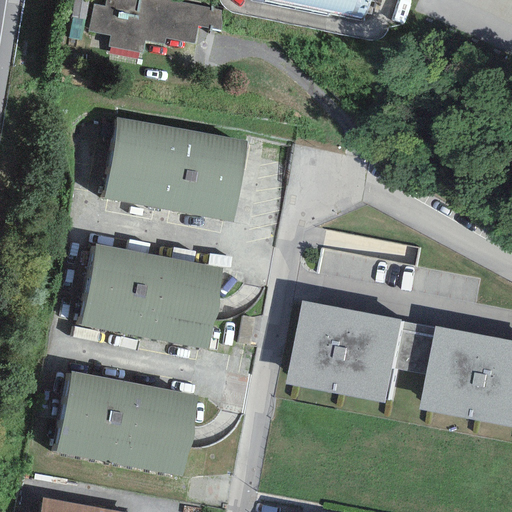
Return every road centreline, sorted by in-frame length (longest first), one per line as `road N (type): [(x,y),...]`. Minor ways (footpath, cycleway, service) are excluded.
road 1 (residential): [(239,511),(293,221),(321,187)]
road 2 (unknown): [(345,185),(351,167),(344,135),(296,82)]
